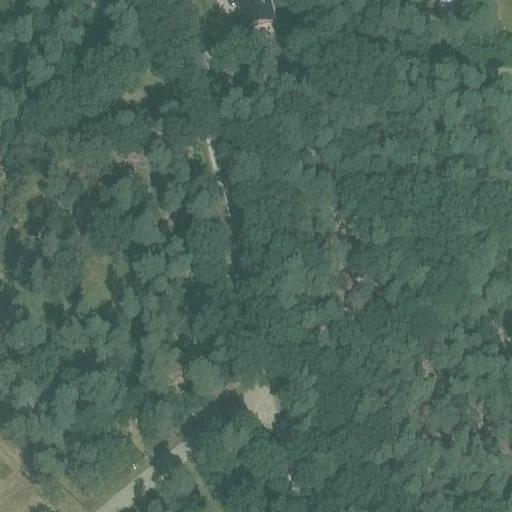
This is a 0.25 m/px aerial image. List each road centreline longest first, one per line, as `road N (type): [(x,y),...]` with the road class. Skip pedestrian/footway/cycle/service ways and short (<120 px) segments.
road 1 (unclassified): [(304,511),(200,74)]
road 2 (unclassified): [(200,74),(511,76)]
